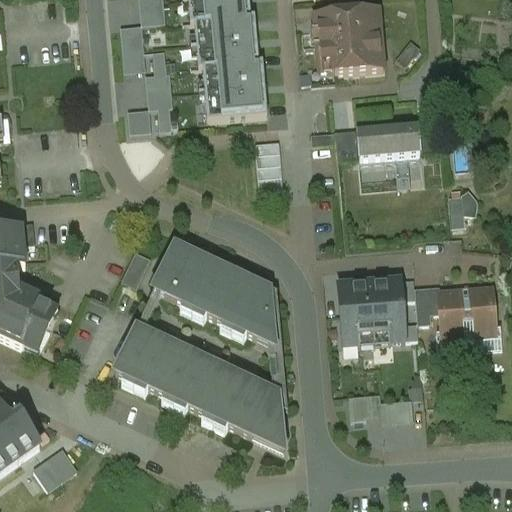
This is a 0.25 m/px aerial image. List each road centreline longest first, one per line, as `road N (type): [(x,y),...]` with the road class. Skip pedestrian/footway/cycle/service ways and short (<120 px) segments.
road 1 (residential): [(291,273),(247,238),(154,209),(122,179),(104,125),(94,0)]
road 2 (residential): [(0,391),(188,470),(201,489),(225,501),(320,486)]
road 3 (residential): [(320,486),(304,304),(291,273)]
road 4 (residential): [(294,101),(411,90),(434,58),(428,0)]
road 5 (residential): [(320,486),(511,470)]
road 6 (residential): [(291,273),(303,247),(294,101)]
